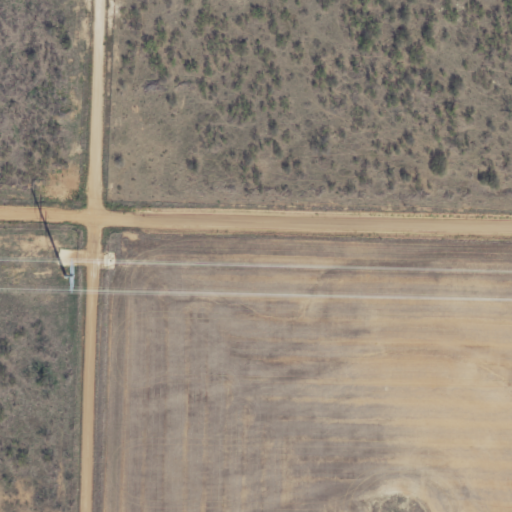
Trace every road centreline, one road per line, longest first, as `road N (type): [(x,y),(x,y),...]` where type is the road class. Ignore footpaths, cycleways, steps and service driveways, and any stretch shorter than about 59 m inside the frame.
road 1 (residential): [(90,511),(103,0)]
road 2 (residential): [(511,222),(0,213)]
